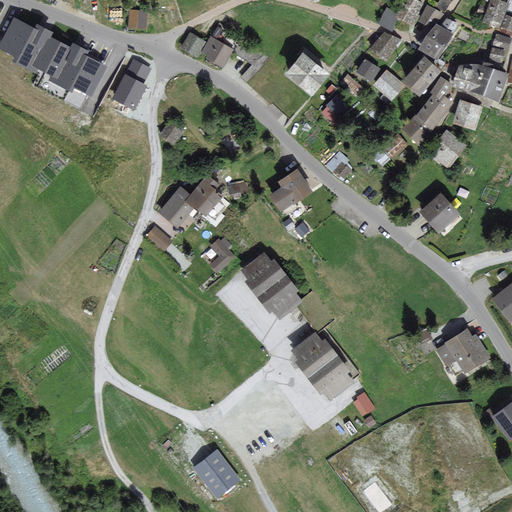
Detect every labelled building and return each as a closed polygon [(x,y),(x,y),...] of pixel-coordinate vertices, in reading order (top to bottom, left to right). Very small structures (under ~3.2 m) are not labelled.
[(421,3),(413,0),(406,0),(399,16),(411,22),(419,6),(421,3)] [(502,2),(497,0),(492,0),(484,20),(498,26),(507,4),(502,2)] [(436,18),(441,14),(428,7),(421,21),(430,25),(436,18)] [(398,14),(387,8),(380,22),(391,28),(393,25),(398,14)] [(147,11),(132,11),(131,27),(146,28),(147,11)] [(511,16),(507,15),(502,29),(511,32),(511,16)] [(91,94),(104,67),(85,57),(87,52),(81,49),(73,45),(71,49),(49,38),(51,33),(44,30),(37,26),(35,31),(14,20),(1,47),(18,56),(15,61),(34,71),(37,67),(54,75),(51,80),(69,89),(72,84),(91,94)] [(441,28),(438,26),(423,49),(435,56),(446,39),(455,26),(446,20),(441,28)] [(397,42),(384,33),(373,49),(385,58),(395,45),(397,42)] [(197,37),(191,34),(183,46),(197,55),(205,42),(197,37)] [(510,38),(497,35),(495,44),(508,48),(508,46),(510,38)] [(224,45),(211,37),(202,52),(223,64),(231,50),(224,45)] [(504,51),(493,48),(490,58),(495,59),(501,61),(504,51)] [(269,58),(264,53),(252,66),(241,76),(246,81),(269,58)] [(311,61),(304,56),(288,76),(311,93),(326,73),(311,61)] [(430,64),(424,59),(405,83),(418,94),(438,70),(430,64)] [(150,69),(134,60),(114,98),(133,108),(139,96),(144,86),(141,84),(150,69)] [(378,68),(365,60),(358,71),(371,80),(375,73),(378,68)] [(494,71),(479,66),(471,66),(462,66),(456,84),(496,98),(505,75),(494,71)] [(393,77),(387,72),(376,84),(392,99),(403,86),(393,77)] [(450,85),(443,79),(433,92),(436,95),(419,117),(417,116),(406,129),(420,141),(428,131),(450,103),(442,98),(441,97),(450,85)] [(346,106),(336,97),(328,105),(338,114),(346,106)] [(480,107),(462,101),(455,123),(474,128),(480,107)] [(187,133),(174,123),(164,136),(178,146),(187,133)] [(464,145),(447,132),(432,153),(448,165),(464,145)] [(402,141),(397,135),(383,149),(391,158),(406,144),(402,141)] [(388,158),(381,150),(374,156),(382,164),(385,161),(388,158)] [(350,169),(342,163),(335,170),(339,173),(344,177),(350,169)] [(300,175),(297,170),(280,182),(284,188),(272,196),(281,209),(310,190),(300,175)] [(223,189),(210,178),(195,197),(191,203),(198,208),(211,219),(227,198),(220,193),(223,189)] [(191,203),(195,197),(183,189),(163,215),(182,230),(198,208),(191,203)] [(458,213),(444,197),(424,214),(430,221),(439,231),(458,213)] [(172,244),(157,231),(150,240),(165,252),(172,244)] [(236,258),(221,243),(214,249),(222,257),(212,268),(219,275),(236,258)] [(264,254),(244,270),(248,276),(250,278),(247,281),(269,311),(274,307),(281,316),(299,301),(293,294),(297,290),(274,261),(271,263),(264,254)] [(511,284),(510,286),(493,299),(510,321),(511,319),(511,284)] [(334,320),(313,292),(297,304),(307,317),(318,332),(334,320)] [(472,339),(467,331),(445,343),(446,345),(439,349),(447,364),(459,357),(466,370),(488,357),(479,343),(476,337),(472,339)] [(321,344),(315,336),(296,350),(301,356),(303,359),(298,362),(321,392),(325,389),(331,397),(352,381),(345,373),(349,371),(326,341),(321,344)] [(365,390),(352,399),(363,414),(376,406),(365,390)] [(511,402),(496,415),(511,436),(511,402)] [(217,449),(194,466),(217,498),(241,481),(217,449)]
